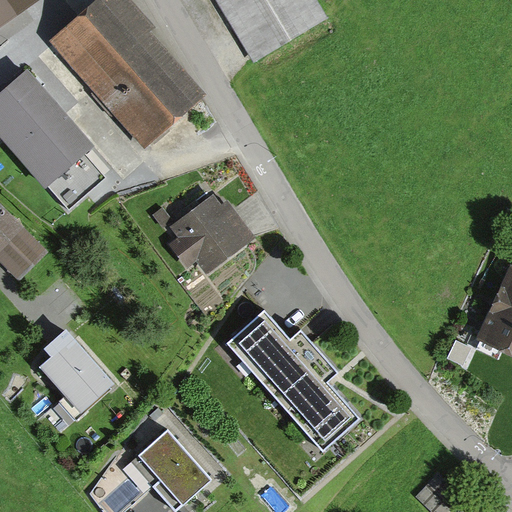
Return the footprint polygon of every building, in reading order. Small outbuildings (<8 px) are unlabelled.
[(2,0),(13,15),(33,0),(2,0)] [(117,0),(95,0),(51,39),(142,142),(199,92),(117,0)] [(316,0),(217,0),(256,64),(329,20),(316,0)] [(27,70),(0,93),(0,138),(5,134),(70,209),(106,177),(82,149),(90,143),(27,70)] [(225,207),(216,196),(173,232),(210,277),(260,236),(231,202),(225,207)] [(46,252),(0,205),(0,259),(18,278),(46,252)] [(511,273),(482,339),(511,352),(511,273)] [(274,313),(235,347),(326,452),(367,416),(336,380),(345,373),(307,329),(296,338),(274,313)] [(78,336),(44,368),(86,413),(120,381),(78,336)] [(183,511),(218,480),(173,431),(135,466),(177,511),(183,511)]
